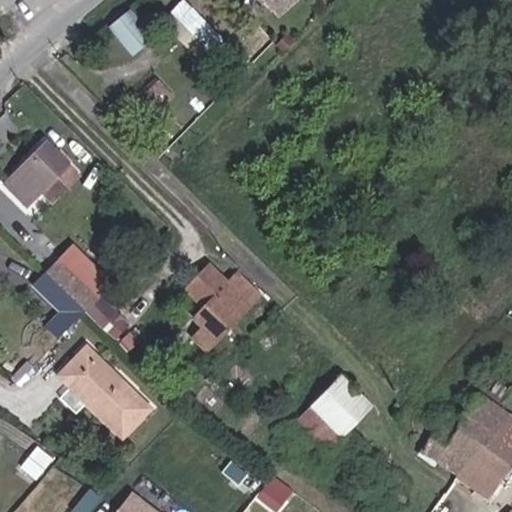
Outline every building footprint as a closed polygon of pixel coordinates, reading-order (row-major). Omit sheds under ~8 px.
[(178,0),(164,15),(206,57),(225,38),(187,0),(178,0)] [(264,0),(284,22),(309,0),(264,0)] [(152,38),(128,9),(109,25),(132,54),(152,38)] [(150,112),(168,93),(157,82),(139,101),(149,112),(150,112)] [(149,112),(139,101),(130,110),(141,120),(149,112)] [(52,204),(83,174),(47,140),(2,182),(27,208),(41,193),(52,204)] [(388,182),(375,170),(363,182),(376,195),(388,182)] [(49,267),(91,308),(104,294),(60,256),(49,267)] [(61,339),(91,308),(49,267),(33,285),(58,309),(45,323),(61,339)] [(223,333),(265,289),(242,267),(212,299),(208,296),(197,308),(223,333)] [(155,407),(88,343),(55,376),(123,439),(155,407)] [(342,434),(371,407),(342,376),(312,404),(342,434)] [(477,460),(507,414),(495,407),(477,394),(458,421),(445,413),(421,448),(458,473),(470,456),(477,460)] [(511,417),(507,414),(477,460),(470,456),(458,473),(492,495),(511,467),(511,417)] [(290,496),(273,484),(264,496),(281,509),(290,496)] [(156,511),(131,494),(118,511),(156,511)]
